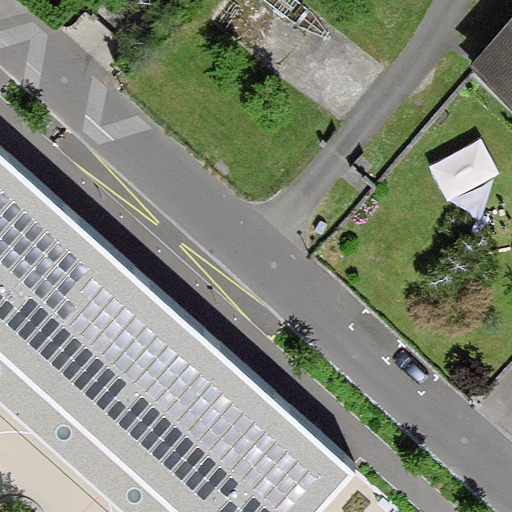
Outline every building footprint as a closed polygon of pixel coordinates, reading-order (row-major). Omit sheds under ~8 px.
[(511,84),(511,27),(485,59),(511,84)] [(57,213),(0,161),(0,277),(16,259),(57,213)] [(68,304),(138,225),(97,189),(65,224),(57,213),(16,259),(68,304)] [(206,287),(138,225),(68,304),(64,308),(129,367),(206,287)] [(455,511),(206,287),(129,367),(291,511),(455,511)]
